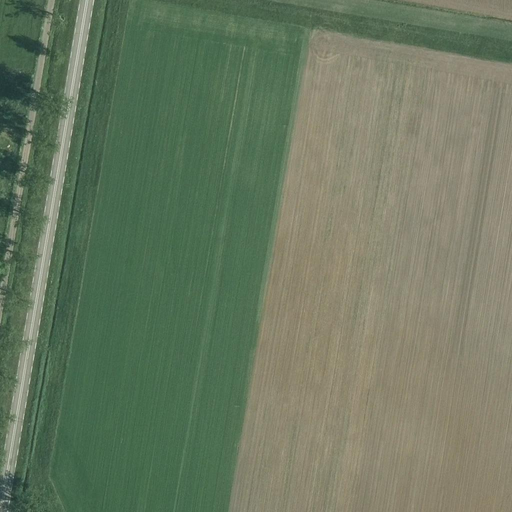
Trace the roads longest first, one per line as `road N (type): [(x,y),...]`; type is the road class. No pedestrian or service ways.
road 1 (primary): [(0,511),(86,0)]
road 2 (unclassified): [(0,305),(51,0)]
